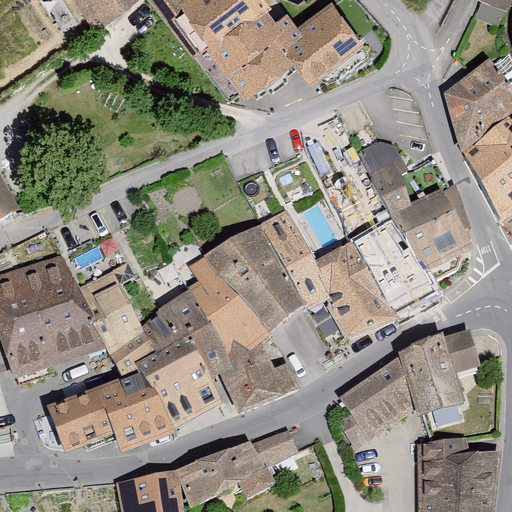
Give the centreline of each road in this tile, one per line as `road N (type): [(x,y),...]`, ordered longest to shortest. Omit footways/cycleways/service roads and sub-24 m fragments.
road 1 (residential): [(0,243),(281,127),(410,61)]
road 2 (tertiary): [(0,475),(157,453),(306,395)]
road 3 (tertiary): [(501,290),(410,61)]
road 4 (tertiary): [(306,395),(452,309),(501,290)]
road 5 (residential): [(306,395),(346,511)]
